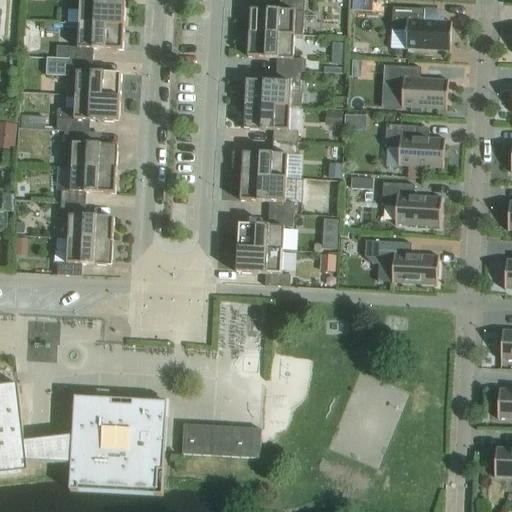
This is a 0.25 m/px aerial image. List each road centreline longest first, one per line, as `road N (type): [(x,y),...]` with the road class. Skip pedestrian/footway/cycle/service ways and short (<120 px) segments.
road 1 (residential): [(456,487),(487,0)]
road 2 (residential): [(149,227),(145,287),(202,290),(217,0)]
road 3 (residential): [(149,227),(161,0)]
